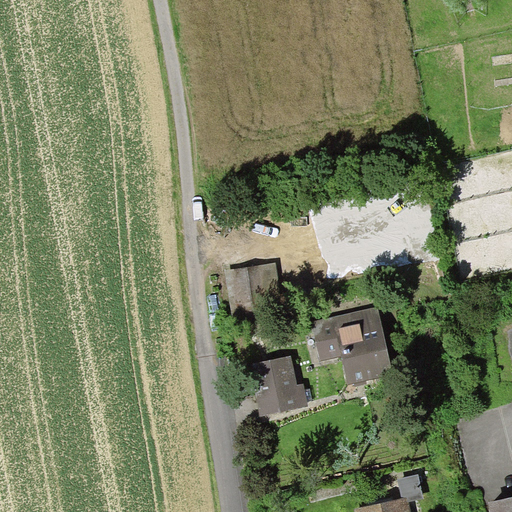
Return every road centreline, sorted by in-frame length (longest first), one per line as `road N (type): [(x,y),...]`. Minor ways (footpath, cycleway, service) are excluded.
road 1 (track): [(160,0),(199,315)]
road 2 (residential): [(231,511),(199,315)]
